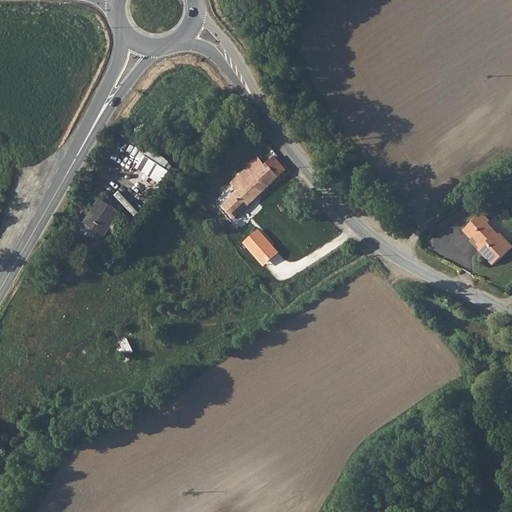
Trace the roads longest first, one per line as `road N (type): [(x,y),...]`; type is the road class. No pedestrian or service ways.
road 1 (tertiary): [(232,64),(357,227),(414,268),(511,314)]
road 2 (secondary): [(0,285),(109,97)]
